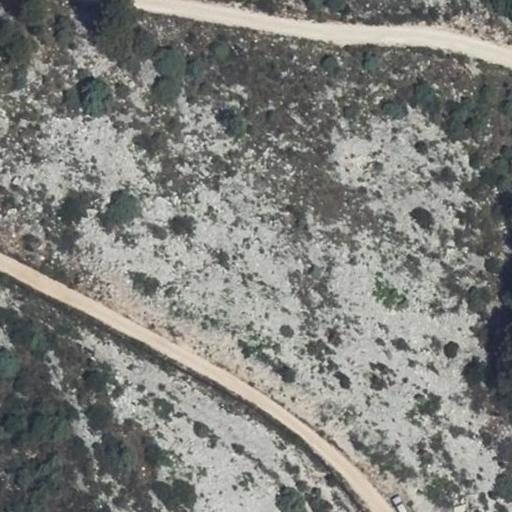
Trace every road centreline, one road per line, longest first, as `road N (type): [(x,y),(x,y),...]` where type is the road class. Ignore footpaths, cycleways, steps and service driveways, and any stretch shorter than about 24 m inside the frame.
road 1 (track): [(383,511),(294,424),(0,258)]
road 2 (track): [(511,54),(437,36),(311,30),(133,0)]
